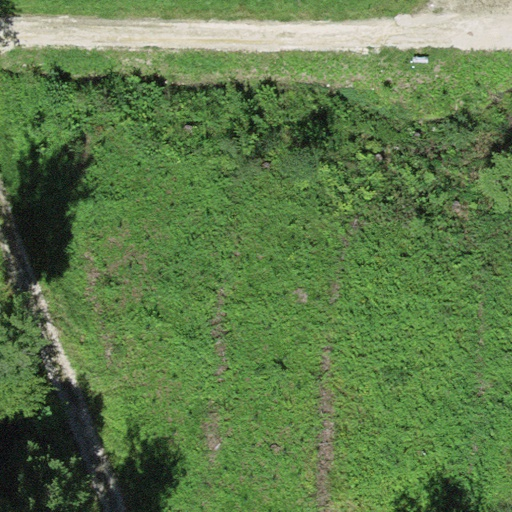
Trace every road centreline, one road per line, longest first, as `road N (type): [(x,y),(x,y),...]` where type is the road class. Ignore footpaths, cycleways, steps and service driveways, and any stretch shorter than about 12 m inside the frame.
road 1 (track): [(0,35),(511,48)]
road 2 (track): [(134,511),(0,144)]
